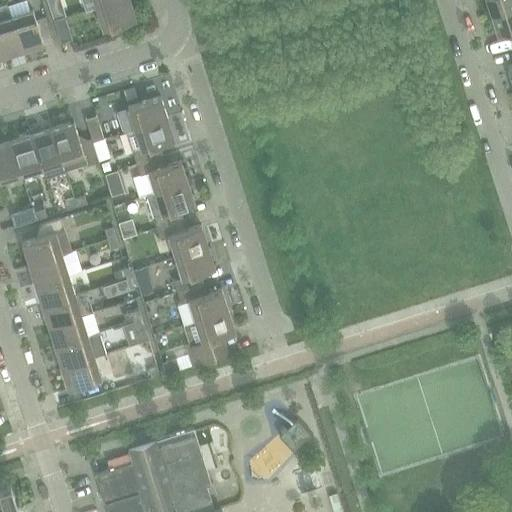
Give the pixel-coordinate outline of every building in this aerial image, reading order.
[(130,0),(118,0),(96,7),(103,29),(136,18),(130,0)] [(511,0),(486,0),(491,14),(511,6),(511,0)] [(7,3),(0,5),(0,51),(1,55),(22,49),(11,16),(7,3)] [(511,6),(491,14),(498,35),(510,31),(511,36),(511,6)] [(33,9),(11,16),(22,49),(43,42),(33,9)] [(54,19),(61,42),(72,38),(65,15),(54,19)] [(128,106),(134,128),(167,117),(161,96),(128,106)] [(98,112),(105,132),(114,128),(107,109),(98,112)] [(85,118),(91,137),(93,141),(104,138),(96,115),(85,118)] [(133,151),(136,163),(159,155),(156,145),(174,139),(167,117),(134,128),(141,148),(133,151)] [(74,121),(52,127),(63,160),(65,169),(86,163),(87,165),(99,161),(93,141),(91,137),(80,140),(74,121)] [(52,127),(32,134),(42,167),(63,160),(52,127)] [(32,134),(11,141),(22,173),(42,167),(32,134)] [(0,180),(22,173),(11,141),(0,144),(0,180)] [(148,172),(155,192),(188,182),(181,160),(162,166),(159,155),(136,163),(140,174),(148,172)] [(146,195),(157,227),(180,219),(176,209),(194,203),(188,182),(155,192),(146,195)] [(84,194),(74,197),(77,206),(87,202),(84,194)] [(77,206),(74,197),(65,200),(67,209),(77,206)] [(37,218),(33,206),(10,214),(14,226),(37,218)] [(33,206),(37,218),(47,215),(44,207),(34,210),(33,206)] [(29,263),(62,253),(72,250),(61,216),(38,224),(42,235),(22,242),(29,263)] [(169,236),(175,256),(208,246),(201,224),(183,230),(180,219),(157,227),(160,238),(169,236)] [(105,228),(108,238),(116,236),(113,226),(105,228)] [(116,236),(108,238),(111,248),(119,245),(116,236)] [(173,279),(177,291),(200,283),(196,273),(215,267),(208,246),(175,256),(182,276),(173,279)] [(29,263),(35,284),(68,273),(62,253),(29,263)] [(137,260),(145,279),(153,276),(145,257),(137,260)] [(159,264),(163,276),(179,271),(176,260),(159,264)] [(124,268),(127,277),(135,275),(132,265),(124,268)] [(35,284),(42,304),(75,294),(68,273),(35,284)] [(135,275),(127,277),(130,287),(138,285),(135,275)] [(189,300),(195,320),(228,310),(221,288),(203,294),(200,283),(177,291),(181,302),(189,300)] [(48,325),(81,315),(93,311),(86,290),(75,294),(42,304),(48,325)] [(131,311),(134,321),(142,318),(139,308),(131,311)] [(228,310),(195,320),(183,324),(190,345),(187,346),(193,364),(222,354),(217,337),(235,331),(228,310)] [(48,325),(55,346),(88,335),(81,315),(48,325)] [(142,318),(134,321),(140,341),(149,338),(142,318)] [(62,366),(94,356),(106,352),(99,332),(88,335),(55,346),(62,366)] [(94,356),(62,366),(68,388),(101,377),(94,356)] [(148,367),(151,377),(160,374),(157,364),(148,367)] [(193,427),(155,439),(129,447),(133,461),(95,473),(105,502),(106,501),(109,511),(220,511),(219,508),(214,510),(207,485),(211,483),(193,427)] [(0,488),(0,511),(17,506),(10,485),(0,488)]
